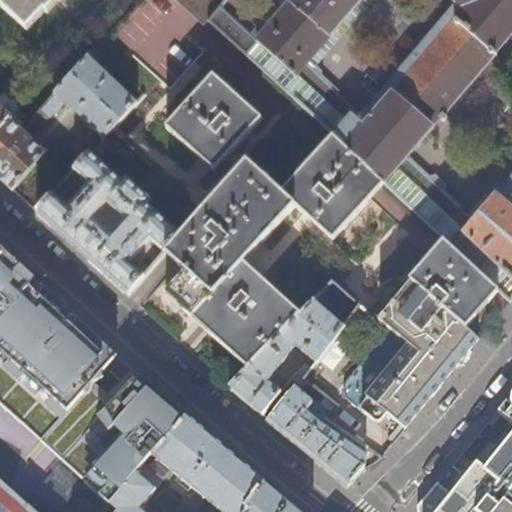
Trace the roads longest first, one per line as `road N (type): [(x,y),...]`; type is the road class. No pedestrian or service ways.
road 1 (residential): [(333,511),(0,214)]
road 2 (residential): [(374,511),(511,347)]
